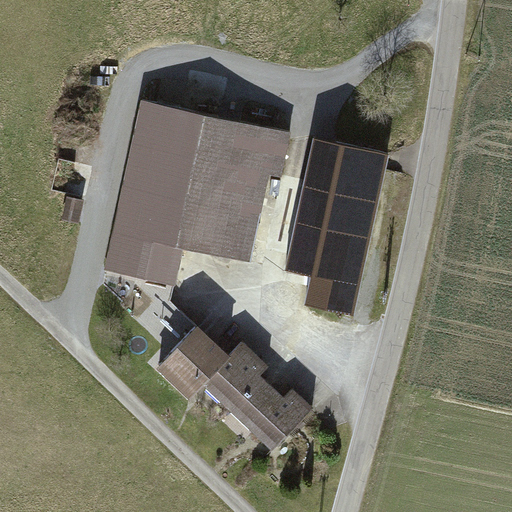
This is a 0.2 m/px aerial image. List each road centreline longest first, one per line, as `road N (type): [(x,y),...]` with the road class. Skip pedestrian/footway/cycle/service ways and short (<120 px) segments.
road 1 (tertiary): [(346,511),(434,141),(455,0)]
road 2 (unclassified): [(244,511),(0,278)]
